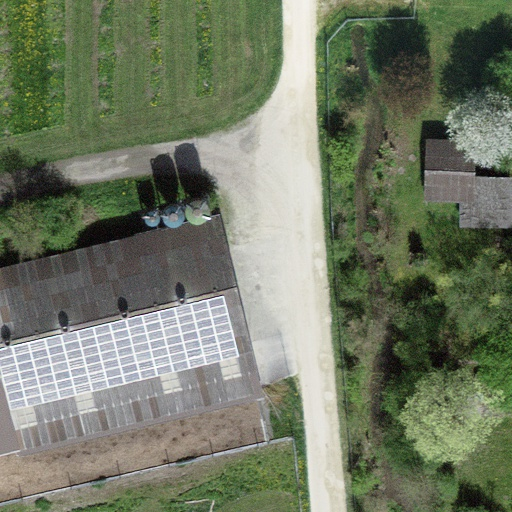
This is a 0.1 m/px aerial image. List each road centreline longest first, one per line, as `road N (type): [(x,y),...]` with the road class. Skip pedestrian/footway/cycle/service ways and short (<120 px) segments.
road 1 (track): [(333,511),(294,118),(292,0)]
road 2 (track): [(0,190),(294,118)]
